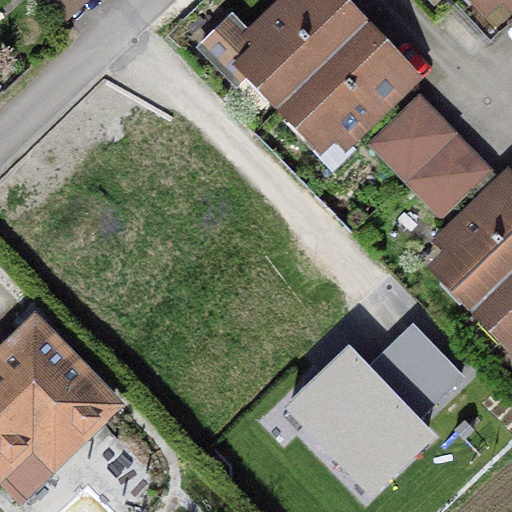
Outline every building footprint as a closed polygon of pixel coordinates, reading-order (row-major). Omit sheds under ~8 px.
[(37,0),(59,22),(82,0),(37,0)] [(240,67),(278,107),(357,31),(327,0),(288,0),(245,42),(255,52),(240,67)] [(511,0),(472,0),(481,9),(491,0),(501,0),(507,5),(511,0)] [(406,82),(357,31),(278,107),(316,147),(332,132),(342,143),(406,82)] [(368,147),(384,164),(427,123),(411,106),(368,147)] [(400,181),(443,140),(427,123),(384,164),(400,181)] [(403,184),(419,201),(462,160),(446,143),(403,184)] [(436,218),(478,177),(462,160),(419,201),(436,218)] [(434,270),(472,310),(511,270),(511,192),(502,183),(439,244),(449,255),(434,270)] [(511,270),(472,310),(510,349),(511,347),(511,270)] [(351,348),(290,407),(376,495),(435,438),(419,421),(467,375),(413,320),(367,365),(351,348)] [(107,408),(30,328),(0,357),(0,361),(3,365),(0,367),(0,468),(46,424),(67,446),(107,408)]
